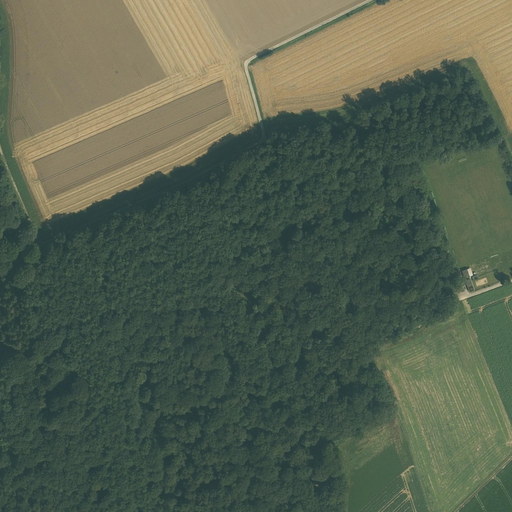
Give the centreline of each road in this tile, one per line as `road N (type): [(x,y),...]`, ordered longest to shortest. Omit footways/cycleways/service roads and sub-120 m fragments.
road 1 (track): [(34,248),(263,143),(246,64),(372,0)]
road 2 (track): [(0,379),(59,362),(143,315),(195,317),(250,336),(276,330),(344,341),(426,313)]
